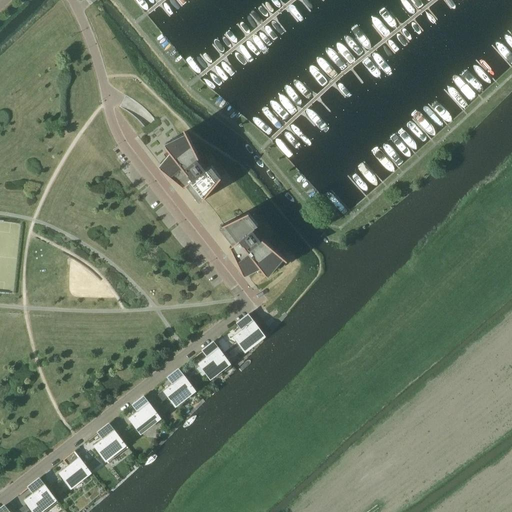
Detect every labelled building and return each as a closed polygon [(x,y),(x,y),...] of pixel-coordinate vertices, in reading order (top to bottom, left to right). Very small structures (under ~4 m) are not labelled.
[(185,133),(166,143),(165,142),(164,143),(171,152),(166,158),(169,162),(163,170),(184,188),(187,185),(200,202),(201,202),(222,178),(221,177),(212,166),(209,168),(208,167),(206,168),(199,162),(201,162),(186,132),(185,133)] [(248,213),(249,213),(248,212),(220,226),(221,227),(220,227),(234,244),(230,246),(242,271),(251,267),(254,271),(262,267),(268,273),(268,272),(270,274),(285,258),(286,257),(264,238),(262,240),(254,230),(256,229),(255,228),(258,225),(248,213)] [(242,329),(234,336),(245,350),(265,335),(249,314),(237,323),(242,329)] [(199,363),(210,378),(230,362),(214,341),(203,350),(207,356),(199,363)] [(173,384),(164,390),(175,405),(195,389),(179,369),(168,378),(173,384)] [(160,394),(164,400),(168,397),(164,391),(160,394)] [(129,418),(141,432),(161,417),(144,396),(133,405),(138,411),(129,418)] [(98,432),(103,438),(95,445),(108,463),(128,447),(110,423),(98,432)] [(60,472),(71,487),(91,471),(75,451),(64,460),(68,466),(60,472)] [(29,487),(34,493),(25,500),(34,511),(45,511),(59,502),(40,478),(29,487)]
